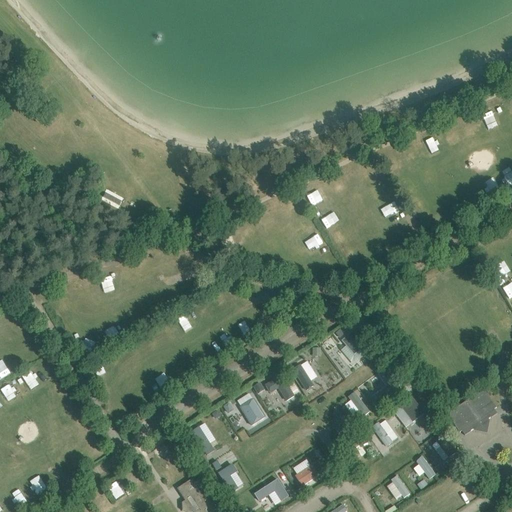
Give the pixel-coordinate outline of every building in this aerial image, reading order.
[(485,114),(489,124),(498,121),(495,111),(485,114)] [(433,140),(424,144),(430,158),(438,155),(433,140)] [(501,179),(505,187),(511,183),(511,178),(510,174),(501,179)] [(375,199),(389,194),(385,182),(371,187),(375,199)] [(313,207),(324,201),(318,191),(307,197),(313,207)] [(393,200),(381,207),(385,216),(398,209),(393,200)] [(260,215),(263,225),(272,222),(269,212),(260,215)] [(330,215),(321,220),(326,229),(336,224),(330,215)] [(309,219),(300,222),(303,233),(313,229),(309,219)] [(313,245),(318,254),(327,249),(322,240),(313,245)] [(362,268),(352,271),(355,281),(365,278),(362,268)] [(504,282),(511,278),(507,269),(499,273),(504,282)] [(117,272),(122,284),(129,281),(125,270),(117,272)] [(213,297),(220,308),(233,300),(226,289),(213,297)] [(246,319),(237,325),(245,339),(254,333),(246,319)] [(109,341),(119,337),(111,321),(102,326),(109,341)] [(345,346),(340,350),(353,365),(368,352),(345,325),(335,334),(345,346)] [(84,339),(82,348),(93,351),(95,341),(84,339)] [(184,361),(174,365),(179,378),(189,375),(184,361)] [(0,366),(0,379),(9,375),(4,364),(0,366)] [(22,377),(32,391),(40,386),(31,372),(22,377)] [(264,386),(269,394),(280,387),(274,379),(264,386)] [(16,401),(14,384),(0,386),(2,398),(7,397),(8,402),(16,401)] [(144,402),(154,398),(151,388),(140,392),(144,402)] [(280,391),(285,400),(290,397),(285,389),(280,391)] [(357,421),(370,411),(354,391),(342,401),(357,421)] [(459,433),(462,431),(465,436),(471,432),(470,432),(473,430),(474,431),(487,434),(489,421),(488,419),(496,414),(494,410),(496,408),(485,391),(482,392),(482,391),(449,413),(450,414),(448,416),(459,433)] [(251,425),(265,416),(249,392),(235,402),(251,425)] [(392,411),(405,428),(424,413),(411,396),(392,411)] [(115,422),(128,416),(124,407),(111,413),(115,422)] [(75,436),(90,428),(85,419),(70,427),(75,436)] [(371,429),(385,447),(398,437),(383,419),(371,429)] [(444,463),(453,456),(439,439),(430,446),(444,463)] [(415,461),(417,464),(412,469),(419,477),(423,473),(428,480),(436,474),(421,456),(415,461)] [(307,459),(290,469),(301,487),(318,476),(307,459)] [(391,483),(386,486),(394,500),(402,496),(404,499),(410,496),(397,475),(389,480),(391,483)] [(185,501),(182,503),(182,511),(183,511),(213,511),(216,510),(197,481),(194,483),(192,479),(177,489),(185,501)] [(424,480),(417,484),(420,489),(427,485),(424,480)] [(23,505),(32,499),(24,487),(15,493),(23,505)] [(0,511),(6,511),(15,508),(10,499),(0,503),(0,511)] [(79,511),(89,511),(84,502),(76,506),(79,511)] [(346,511),(352,508),(348,502),(333,511),(346,511)]
